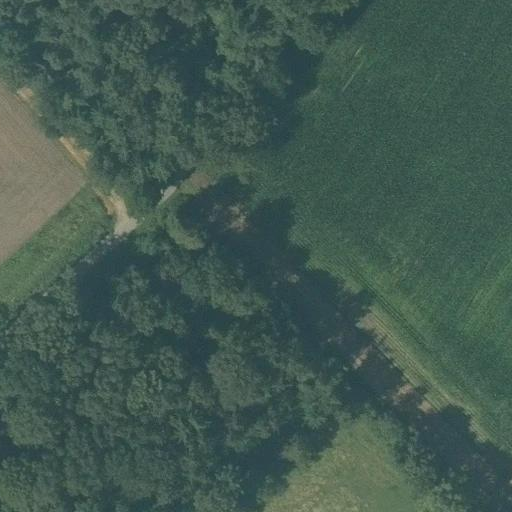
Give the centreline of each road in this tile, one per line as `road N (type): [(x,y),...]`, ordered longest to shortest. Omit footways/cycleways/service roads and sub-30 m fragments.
road 1 (unclassified): [(292,0),(188,150),(88,265),(0,345)]
road 2 (track): [(130,216),(0,68)]
